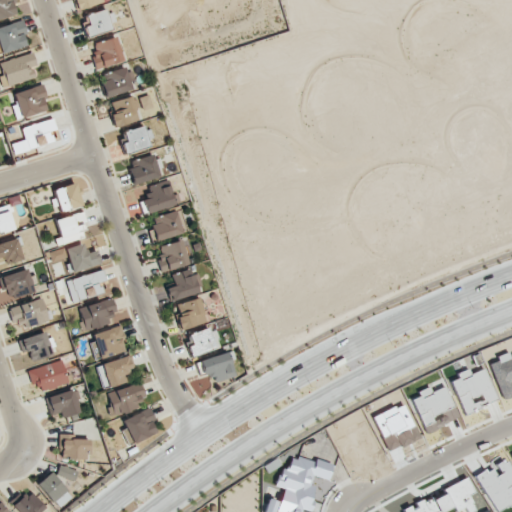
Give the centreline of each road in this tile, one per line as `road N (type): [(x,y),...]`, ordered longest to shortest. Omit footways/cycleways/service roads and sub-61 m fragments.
road 1 (secondary): [(511,266),(268,382),(197,426),(90,511)]
road 2 (residential): [(197,426),(162,379),(40,0)]
road 3 (secondary): [(155,511),(331,398),(511,313)]
road 4 (residential): [(511,429),(350,511)]
